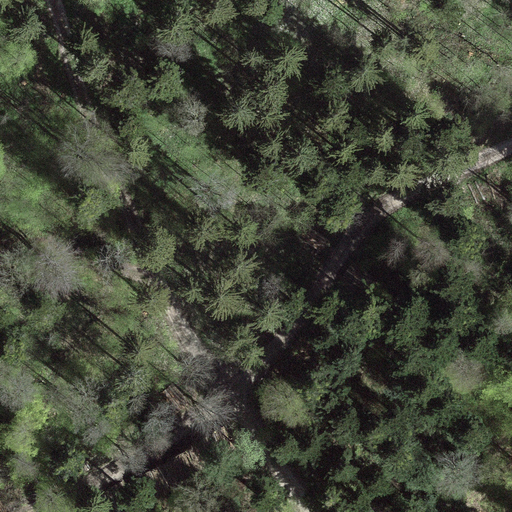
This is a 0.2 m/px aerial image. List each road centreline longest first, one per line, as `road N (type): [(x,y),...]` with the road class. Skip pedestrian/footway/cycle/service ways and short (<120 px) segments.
road 1 (track): [(229,395),(109,170),(58,0)]
road 2 (track): [(511,147),(386,199),(357,225),(298,324),(229,395)]
road 3 (track): [(229,395),(181,436),(43,511)]
road 4 (track): [(311,511),(229,395)]
